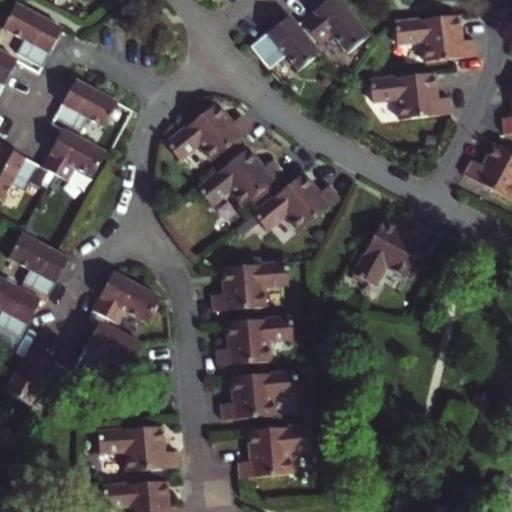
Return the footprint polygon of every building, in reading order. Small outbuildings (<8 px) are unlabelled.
[(346,52),(368,34),(340,0),(325,0),(300,21),(319,43),(331,33),(346,52)] [(62,32),(14,7),(1,31),(22,43),(15,56),(41,70),(54,45),(62,32)] [(459,14),(397,23),(400,43),(423,40),(425,61),(477,55),(475,38),(462,40),(459,14)] [(301,74),(322,57),(296,25),(288,16),(255,42),(273,65),(286,55),(301,74)] [(0,95),(17,63),(0,54),(0,95)] [(435,73),(373,80),(376,101),(399,98),(401,119),(453,113),(451,97),(438,98),(435,73)] [(76,84),(56,121),(82,135),(89,121),(106,130),(118,106),(76,84)] [(212,162),(252,130),(241,116),(232,124),(217,105),(167,145),(180,161),(198,146),(212,162)] [(43,170),(49,174),(69,185),(77,170),(92,179),(106,156),(63,133),(43,170)] [(511,152),(495,143),(482,166),(472,160),(464,174),(510,199),(511,195),(511,152)] [(1,148),(0,150),(0,201),(2,203),(11,186),(25,194),(39,168),(1,148)] [(262,169),(247,150),(198,190),(211,206),(230,191),(242,207),(283,174),(272,161),(262,169)] [(303,175),(254,214),(267,230),(286,215),(299,231),(339,199),(328,186),(318,194),(303,175)] [(380,221),(352,274),(374,287),(385,266),(404,276),(429,231),(414,222),(407,235),(380,221)] [(69,262),(50,252),(22,236),(9,260),(30,273),(24,285),(49,299),(69,262)] [(286,265),(224,270),(226,294),(213,295),(214,313),(266,309),(265,288),(287,286),(286,265)] [(146,326),(160,301),(114,276),(93,314),(118,328),(126,315),(146,326)] [(41,303),(0,280),(0,312),(2,313),(0,316),(0,329),(20,341),(41,303)] [(292,319),(229,324),(230,349),(217,350),(219,367),(271,363),(269,342),(293,340),(292,319)] [(142,346),(101,324),(80,361),(106,375),(114,361),(130,370),(142,346)] [(54,397),(68,371),(30,350),(7,392),(30,405),(40,389),(54,397)] [(295,373),(232,378),(234,402),(222,403),(223,420),(275,416),(273,395),(297,393),(295,373)] [(472,407),(453,401),(446,421),(465,428),(472,407)] [(311,426),(250,431),(253,462),(239,464),(241,479),(291,475),(290,453),(313,452),(311,426)] [(128,475),(179,471),(178,454),(165,455),(163,431),(100,436),(102,457),(126,454),(128,475)] [(131,511),(183,511),(183,506),(171,507),(169,481),(105,487),(107,507),(131,505),(131,511)]
